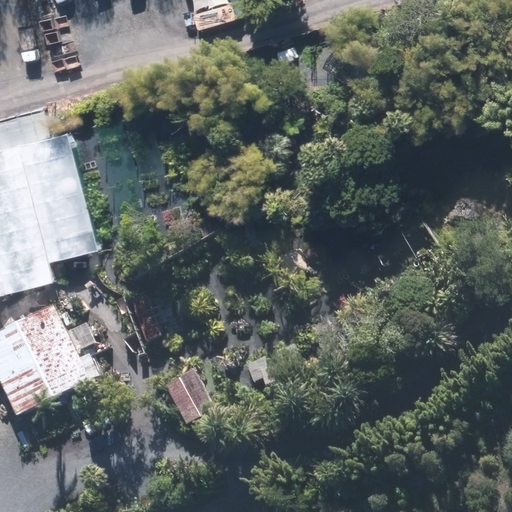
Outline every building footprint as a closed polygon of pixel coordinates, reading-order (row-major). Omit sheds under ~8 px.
[(48,102),(52,117),(118,101),(115,85),(48,102)] [(22,141),(0,146),(0,294),(58,279),(52,259),(22,141)] [(0,307),(0,324),(2,327),(45,304),(36,288),(0,307)] [(174,382),(193,421),(219,408),(212,395),(319,341),(295,295),(188,349),(198,370),(174,382)] [(0,334),(0,381),(3,380),(20,415),(104,374),(99,364),(102,363),(95,348),(100,345),(86,318),(68,327),(58,306),(0,334)]
